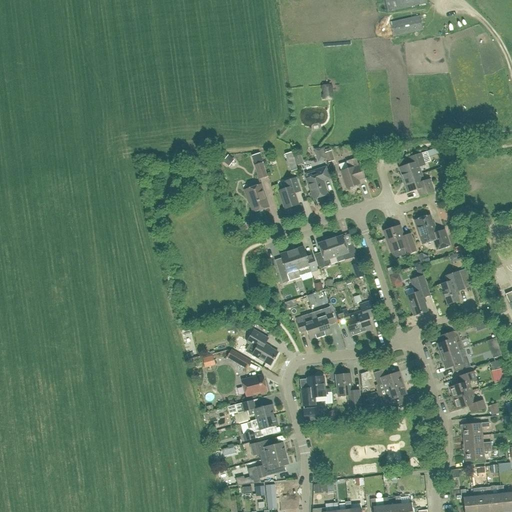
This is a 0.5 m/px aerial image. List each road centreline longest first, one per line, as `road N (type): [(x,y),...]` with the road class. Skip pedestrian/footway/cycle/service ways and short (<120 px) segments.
road 1 (residential): [(302,511),(303,449),(285,379),(290,367),(401,343)]
road 2 (residential): [(436,511),(433,484),(445,436),(413,339)]
road 3 (residential): [(401,343),(356,209)]
